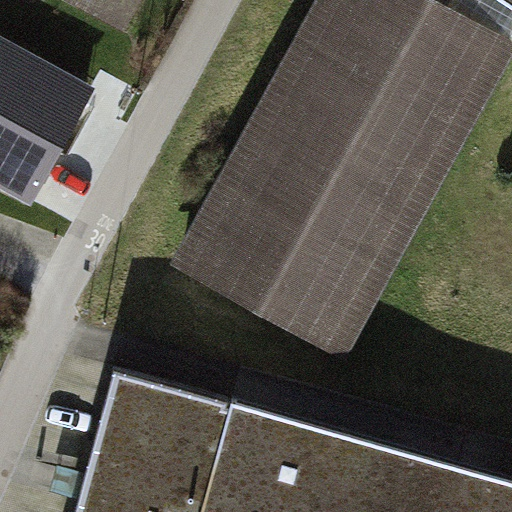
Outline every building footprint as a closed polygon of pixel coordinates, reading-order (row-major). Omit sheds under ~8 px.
[(104,0),(129,14),(136,0),(104,0)] [(511,35),(511,30),(454,0),(319,0),(186,252),(351,339),(511,35)] [(511,0),(454,0),(511,30),(511,0)] [(24,56),(0,97),(0,132),(50,160),(89,92),(24,56)] [(98,511),(511,511),(511,461),(140,360),(98,511)]
